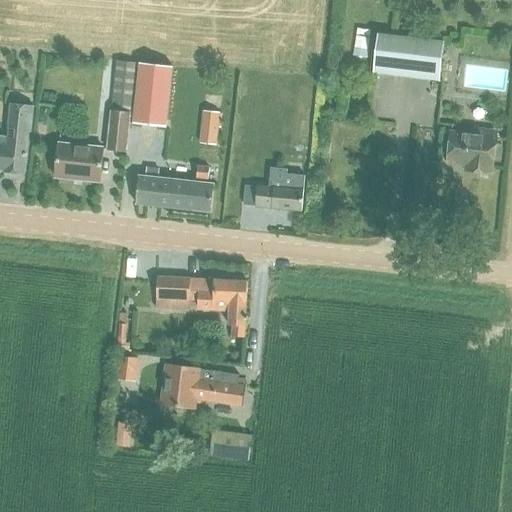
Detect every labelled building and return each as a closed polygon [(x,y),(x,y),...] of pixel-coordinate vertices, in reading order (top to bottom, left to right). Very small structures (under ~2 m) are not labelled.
[(440,81),(444,43),(379,35),(374,73),(440,81)] [(111,60),(106,109),(102,148),(120,150),(129,62),(111,60)] [(133,62),(127,122),(160,126),(166,65),(133,62)] [(0,170),(4,171),(4,173),(25,175),(29,132),(31,133),(34,107),(11,105),(7,146),(0,145),(0,170)] [(201,143),(217,145),(221,113),(204,111),(201,143)] [(451,131),(447,164),(466,166),(465,171),(493,174),(497,136),(489,135),(489,130),(472,128),(472,134),(451,131)] [(93,180),(97,147),(54,142),(51,176),(93,180)] [(199,167),(197,179),(210,181),(211,168),(199,167)] [(302,210),(306,176),(288,174),(288,170),(272,168),(270,187),(255,185),(246,184),(244,204),(252,205),(299,210),(302,210)] [(210,181),(135,173),(132,202),(207,209),(210,181)] [(147,249),(145,272),(161,273),(163,250),(147,249)] [(161,277),(159,309),(174,309),(174,300),(189,301),(198,301),(197,308),(230,309),(229,327),(233,327),(232,338),(245,339),(248,282),(214,280),(214,281),(190,280),(190,279),(161,277)] [(126,324),(117,323),(115,349),(128,350),(129,342),(125,342),(126,324)] [(118,375),(134,377),(137,357),(121,354),(118,375)] [(241,407),(244,387),(245,380),(238,379),(238,375),(198,369),(198,368),(166,363),(160,404),(193,410),(194,403),(199,404),(200,400),(241,407)] [(116,447),(129,448),(130,423),(117,422),(116,447)] [(251,436),(213,431),(209,455),(248,460),(251,436)]
